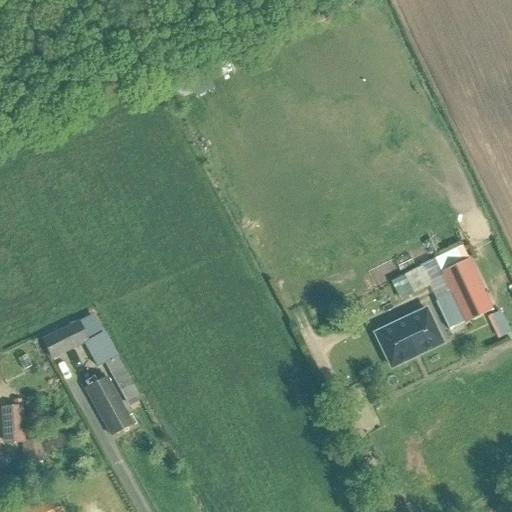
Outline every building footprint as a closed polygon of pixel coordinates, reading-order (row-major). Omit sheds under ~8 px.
[(450,295),(434,303),(447,331),(492,310),(469,261),(440,274),(450,295)] [(432,300),(381,323),(395,355),(446,331),(432,300)] [(501,310),(487,317),(498,339),(511,332),(501,310)] [(352,320),(357,331),(371,325),(366,313),(352,320)] [(78,322),(88,343),(100,337),(90,316),(78,322)] [(88,343),(78,322),(40,340),(50,361),(88,343)] [(158,408),(150,392),(159,388),(149,367),(134,374),(152,411),(158,408)] [(131,427),(107,384),(105,380),(85,391),(111,438),(131,427)] [(45,392),(23,392),(23,441),(46,440),(45,392)] [(2,446),(6,446),(7,453),(24,452),(21,402),(13,402),(13,409),(0,409),(2,446)] [(22,511),(61,511),(54,495),(21,510),(22,511)]
